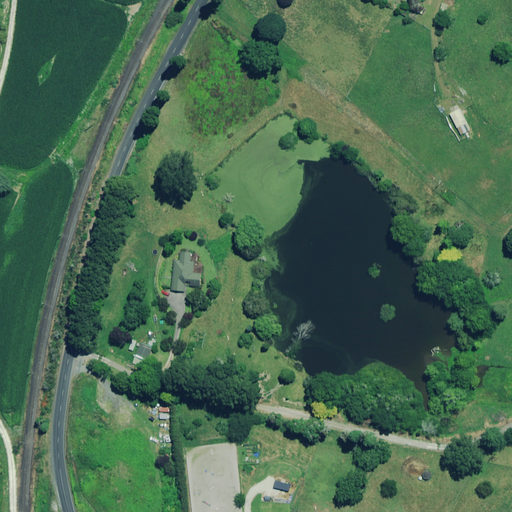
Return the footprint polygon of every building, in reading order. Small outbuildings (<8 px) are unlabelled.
[(449,5),(442,3),(437,18),(444,20),(449,5)] [(471,130),(460,110),(450,114),(461,135),(471,130)] [(192,253),(181,252),(180,261),(175,260),(172,291),(184,292),(185,281),(191,282),(191,286),(201,287),(202,274),(193,273),(194,262),(191,261),(192,253)] [(152,349),(141,344),(136,357),(147,362),(152,349)] [(425,472),(424,473),(423,474),(423,475),(423,476),(423,477),(424,478),(424,479),(425,479),(426,479),(426,480),(427,480),(428,480),(428,479),(429,479),(430,479),(430,478),(431,478),(431,477),(431,476),(431,475),(431,474),(431,473),(430,472),(429,472),(429,471),(428,471),(427,471),(426,471),(425,472)]
